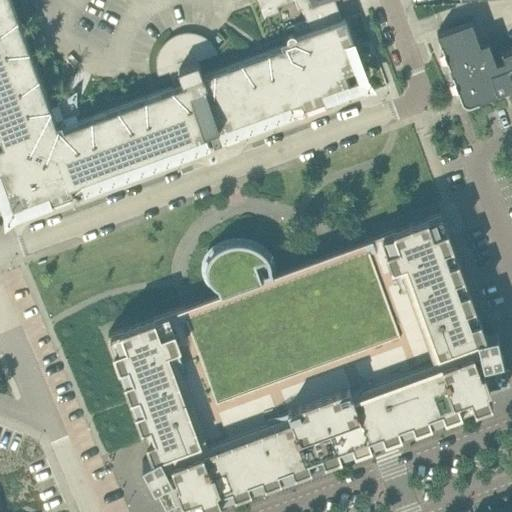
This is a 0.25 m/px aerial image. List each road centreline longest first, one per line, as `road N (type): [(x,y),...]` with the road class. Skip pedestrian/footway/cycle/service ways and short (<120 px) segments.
road 1 (residential): [(0,252),(421,96),(389,0)]
road 2 (unclassified): [(511,424),(265,511)]
